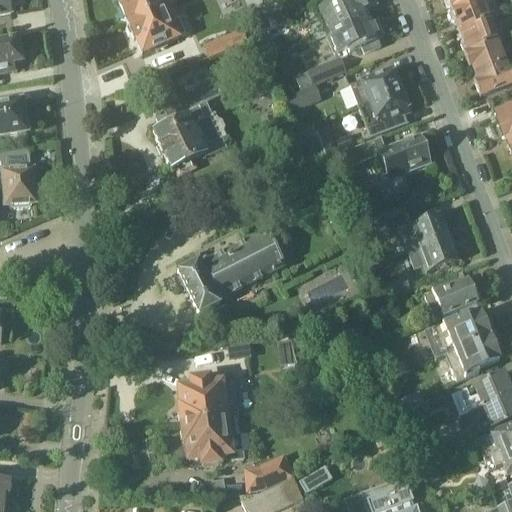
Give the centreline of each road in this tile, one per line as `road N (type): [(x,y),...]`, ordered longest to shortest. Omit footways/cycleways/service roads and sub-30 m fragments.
road 1 (residential): [(511,279),(406,0)]
road 2 (secondary): [(68,511),(84,227)]
road 3 (secondary): [(84,227),(61,0)]
